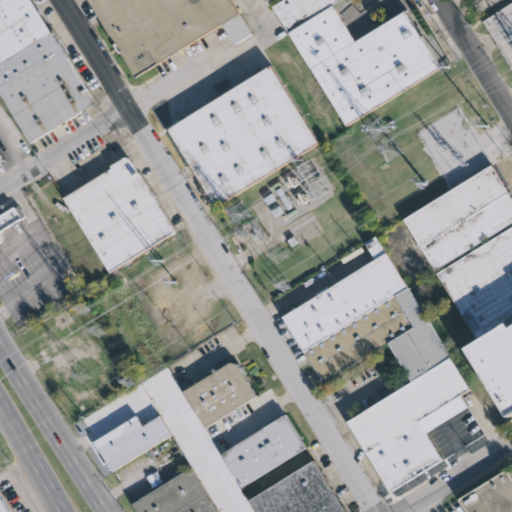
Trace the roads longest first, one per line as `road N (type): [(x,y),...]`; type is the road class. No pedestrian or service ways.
road 1 (residential): [(372,511),(63,0)]
road 2 (residential): [(0,193),(269,28)]
road 3 (primary): [(104,511),(0,341)]
road 4 (residential): [(511,123),(437,0)]
road 5 (residential): [(399,511),(511,441)]
road 6 (primary): [(0,406),(62,511)]
